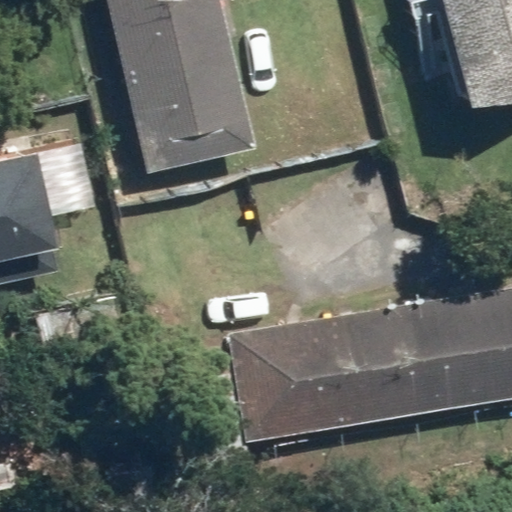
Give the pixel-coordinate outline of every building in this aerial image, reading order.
[(220,0),(102,0),(140,167),(252,141),(220,0)] [(511,0),(404,0),(423,74),(451,67),(459,100),(511,86),(511,0)] [(0,246),(47,236),(25,137),(0,142),(0,246)] [(511,278),(226,326),(229,346),(197,351),(211,426),(239,421),(241,433),(511,386),(511,278)] [(30,317),(43,399),(125,385),(112,304),(30,317)]
